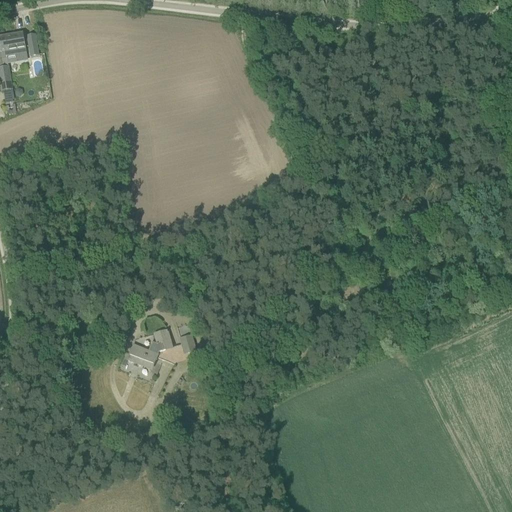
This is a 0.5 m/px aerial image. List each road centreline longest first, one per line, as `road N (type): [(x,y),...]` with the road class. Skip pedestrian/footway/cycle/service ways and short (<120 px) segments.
road 1 (unclassified): [(246,15),(422,26),(511,15)]
road 2 (residential): [(0,390),(16,293),(0,226)]
